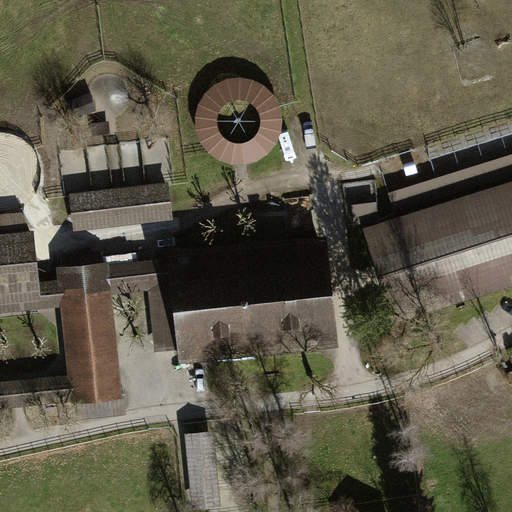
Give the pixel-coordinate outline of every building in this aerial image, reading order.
[(286,135),(288,119),(285,104),(276,91),(264,82),(250,76),(234,76),(220,81),(207,90),(199,102),(195,117),(196,132),(201,146),(211,158),(225,165),(239,169),(255,167),(269,160),(280,149),(286,135)] [(511,148),(382,188),(387,208),(511,170),(511,148)] [(388,315),(511,278),(511,175),(374,217),(360,221),(388,315)] [(164,181),(67,192),(71,228),(168,218),(164,181)] [(372,201),(348,202),(348,223),(360,221),(374,217),(372,201)] [(0,209),(0,407),(119,393),(115,340),(174,334),(175,357),(335,342),(323,231),(162,248),(162,257),(103,261),(102,249),(58,252),(60,262),(53,263),(55,279),(35,281),(27,226),(24,227),(21,208),(0,209)] [(210,428),(181,431),(187,503),(216,501),(210,428)]
